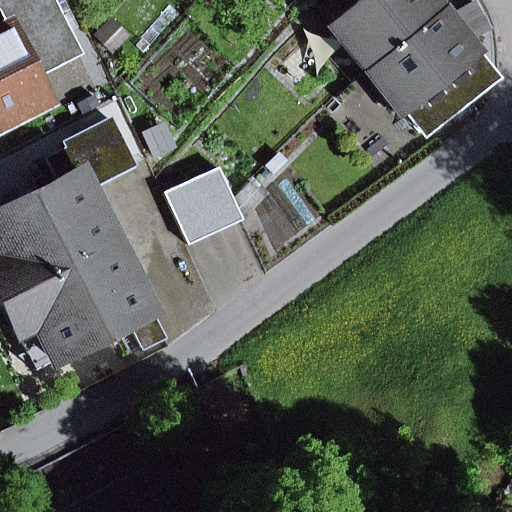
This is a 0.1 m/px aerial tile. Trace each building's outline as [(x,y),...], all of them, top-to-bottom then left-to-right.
[(348,0),(331,0),(317,11),(364,69),(434,11),(425,0),(361,0),(354,6),(348,0)] [(488,30),(473,3),(455,13),(471,40),(488,30)] [(0,122),(42,101),(18,53),(57,33),(45,10),(0,32),(0,122)] [(419,132),(489,79),(434,11),(364,69),(397,114),(401,111),(419,132)] [(86,132),(110,179),(133,167),(108,120),(86,132)] [(0,300),(104,248),(87,213),(96,209),(86,190),(110,179),(86,132),(63,143),(66,149),(45,160),(56,182),(0,210),(0,300)] [(189,182),(213,233),(240,221),(216,169),(189,182)] [(162,194),(186,246),(213,233),(189,182),(162,194)] [(233,198),(242,217),(262,195),(249,182),(233,198)] [(128,324),(149,313),(130,276),(121,281),(104,248),(0,300),(0,307),(15,337),(33,327),(51,363),(128,324)] [(149,313),(128,324),(141,350),(162,339),(149,313)] [(33,372),(51,363),(33,327),(15,337),(33,372)]
